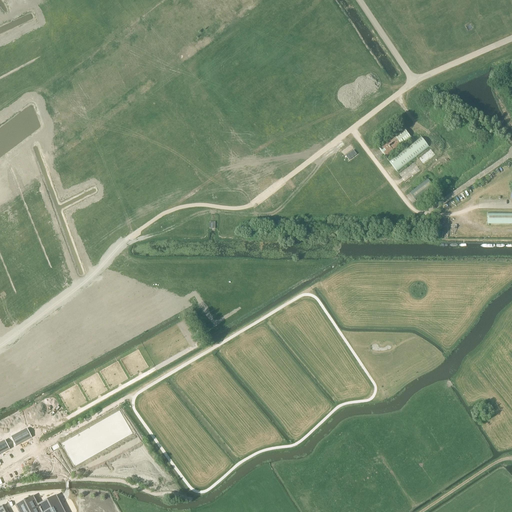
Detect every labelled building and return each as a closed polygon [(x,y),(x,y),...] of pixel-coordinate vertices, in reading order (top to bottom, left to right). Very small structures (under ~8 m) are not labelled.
[(386,158),(412,138),(404,128),(378,148),(386,158)] [(378,144),(387,137),(385,135),(377,142),(378,144)] [(397,172),(429,147),(421,137),(389,161),(397,172)] [(403,148),(412,142),(411,140),(402,147),(403,148)] [(473,152),(483,145),(480,141),(470,148),(473,152)] [(423,165),(435,156),(430,149),(419,158),(423,165)] [(349,160),(356,154),(353,150),(346,156),(349,160)] [(406,183),(421,171),(414,162),(399,174),(406,183)] [(416,200),(433,187),(427,179),(410,192),(416,200)] [(511,223),(511,212),(487,213),(487,224),(511,223)] [(28,429),(12,437),(16,446),(33,438),(28,429)] [(5,440),(0,443),(0,454),(10,449),(5,440)] [(64,450),(52,456),(54,461),(66,455),(64,450)] [(29,471),(17,476),(19,481),(30,476),(29,471)] [(65,511),(57,495),(38,505),(41,511),(65,511)] [(33,496),(15,505),(18,511),(41,511),(38,505),(33,496)]
